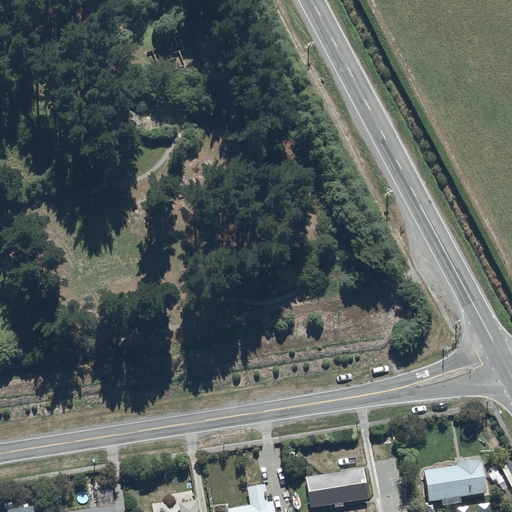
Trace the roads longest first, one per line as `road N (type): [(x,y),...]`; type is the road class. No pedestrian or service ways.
road 1 (tertiary): [(501,355),(325,402),(0,453)]
road 2 (secondary): [(501,355),(312,0)]
